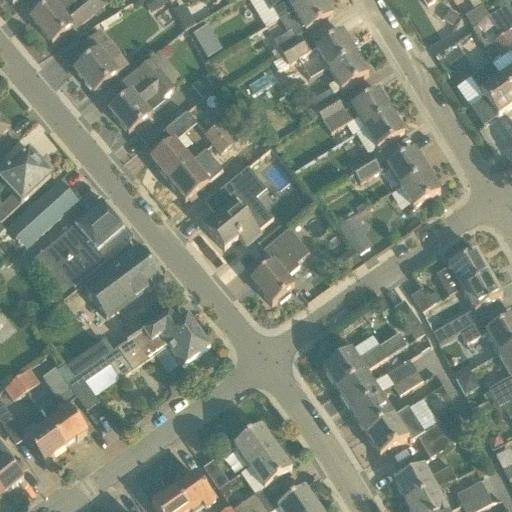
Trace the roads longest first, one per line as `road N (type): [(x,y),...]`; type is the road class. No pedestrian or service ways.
road 1 (residential): [(265,365),(0,47)]
road 2 (residential): [(265,365),(490,201)]
road 3 (residential): [(54,511),(265,365)]
road 4 (residential): [(490,201),(369,0)]
road 5 (residential): [(363,511),(265,365)]
